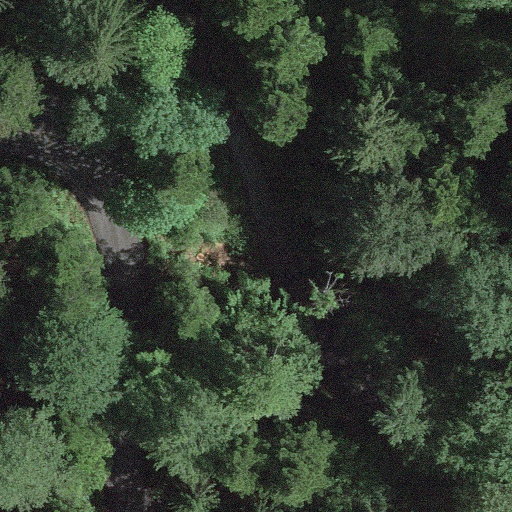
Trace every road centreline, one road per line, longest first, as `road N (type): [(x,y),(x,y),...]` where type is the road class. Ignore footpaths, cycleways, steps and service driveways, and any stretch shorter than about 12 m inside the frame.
road 1 (unclassified): [(171,0),(253,166),(297,309),(316,342),(380,393),(424,410),(511,422)]
road 2 (unclassified): [(0,125),(55,136),(83,156),(114,209),(131,314),(126,471),(136,511)]
